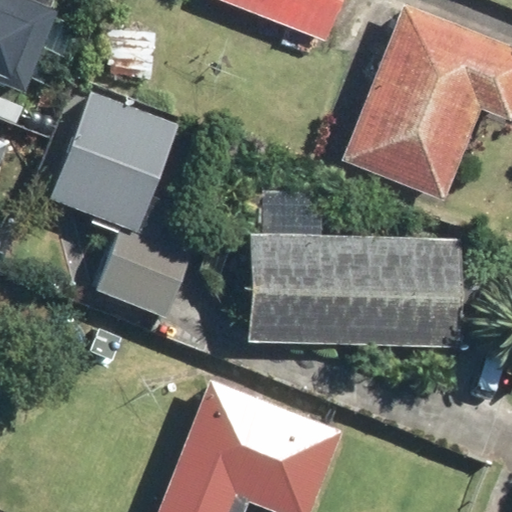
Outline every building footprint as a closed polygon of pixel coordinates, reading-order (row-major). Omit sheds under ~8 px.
[(42,11),(46,0),(0,0),(0,73),(24,83),(51,15),(42,11)] [(338,0),(235,0),(322,37),(338,0)] [(476,103),(509,116),(511,108),(511,43),(403,1),(342,154),(441,193),(476,103)] [(175,115),(86,82),(46,192),(120,219),(95,288),(169,315),(195,242),(136,221),(175,115)] [(322,229),(324,184),(252,180),(244,334),(448,345),(454,236),(322,229)] [(235,511),(243,493),(290,511),(304,511),(339,426),(209,374),(153,511),(235,511)]
